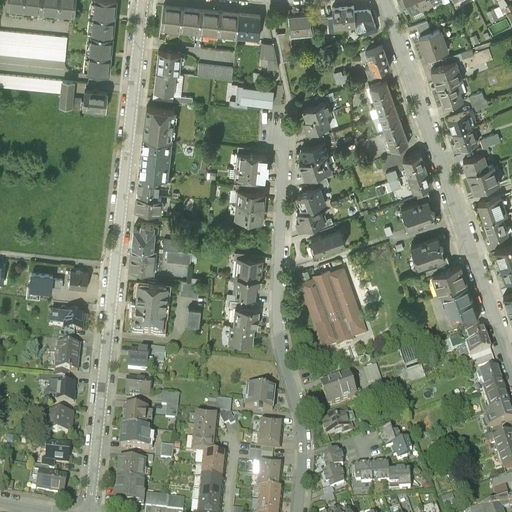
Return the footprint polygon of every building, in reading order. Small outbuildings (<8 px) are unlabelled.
[(6,0),(6,7),(40,10),(41,0),(6,0)] [(75,0),(41,0),(40,10),(74,14),(75,0)] [(93,0),(90,34),(112,37),(116,0),(93,0)] [(398,0),(402,9),(408,7),(404,0),(398,0)] [(410,13),(421,8),(417,0),(404,0),(408,7),(410,13)] [(448,0),(437,0),(431,3),(433,8),(449,1),(448,0)] [(510,12),(503,0),(499,0),(498,1),(500,6),(492,9),(497,18),(510,12)] [(161,28),(199,32),(201,10),(163,6),(161,28)] [(339,7),(332,7),(332,17),(333,26),(333,27),(355,24),(357,30),(375,24),(370,10),(367,8),(354,9),(353,6),(346,6),(339,6),(339,7)] [(492,9),(485,12),(490,23),(497,20),(497,18),(492,9)] [(239,14),(201,10),(199,32),(236,36),(239,14)] [(312,13),(285,16),(286,24),(289,24),(289,33),(290,35),(313,33),(312,13)] [(260,16),(239,14),(236,36),(258,38),(260,16)] [(322,34),(330,33),(329,26),(333,26),(332,17),(319,19),(322,34)] [(427,21),(415,25),(419,36),(431,32),(427,21)] [(493,34),(510,28),(508,21),(490,27),(493,34)] [(418,36),(422,47),(443,40),(440,29),(431,32),(419,36),(418,36)] [(0,54),(64,61),(67,37),(0,30),(0,54)] [(291,45),(290,35),(289,33),(277,34),(282,62),(283,63),(294,59),(291,45)] [(86,73),(108,75),(112,37),(90,34),(86,73)] [(475,35),(469,37),(472,44),(478,42),(475,35)] [(447,50),(443,40),(422,47),(426,58),(426,57),(438,54),(447,50)] [(278,71),(273,45),(261,44),(258,66),(267,66),(266,69),(278,71)] [(390,67),(382,45),(364,51),(369,65),(366,66),(368,74),(372,73),(382,69),(390,67)] [(455,60),(456,64),(461,62),(462,64),(464,63),(464,62),(466,62),(468,68),(492,59),(488,48),(473,54),(455,60)] [(441,59),(443,65),(455,60),(473,54),(471,49),(441,59)] [(158,52),(156,72),(179,74),(181,54),(158,52)] [(440,60),(438,54),(426,57),(429,64),(440,60)] [(431,69),(438,88),(456,82),(459,81),(455,70),(458,69),(456,64),(455,60),(443,65),(431,69)] [(197,64),(196,76),(232,80),(233,68),(197,64)] [(384,75),(382,69),(372,73),(374,78),(384,75)] [(156,72),(154,91),(173,93),(173,95),(181,96),(184,74),(179,74),(156,72)] [(260,74),(253,73),(252,82),(262,83),(263,78),(259,78),(260,74)] [(0,86),(61,92),(62,81),(0,74),(0,86)] [(369,86),(374,102),(391,96),(386,80),(369,86)] [(74,82),(62,81),(61,92),(59,105),(71,107),(72,96),(74,82)] [(463,99),(456,82),(438,88),(444,106),(463,99)] [(255,88),(237,86),(235,102),(247,104),(253,104),(253,103),(259,104),(259,105),(271,106),(273,90),(261,89),(261,90),(254,89),(255,88)] [(84,90),(83,98),(82,108),(105,110),(106,93),(84,90)] [(192,97),(181,96),(173,95),(173,93),(154,91),(153,99),(157,99),(168,101),(192,103),(192,97)] [(483,91),(471,96),(473,102),(474,102),(477,109),(489,105),(486,98),(485,98),(483,91)] [(314,99),(316,105),(328,101),(328,102),(336,99),(333,92),(314,99)] [(83,98),(72,96),(71,107),(82,108),(83,98)] [(391,96),(374,102),(380,118),(397,112),(391,96)] [(247,109),(247,104),(235,102),(229,101),(229,108),(247,109)] [(302,110),(306,121),(325,115),(331,112),(328,102),(328,101),(316,105),(302,110)] [(146,106),(143,136),(171,139),(174,109),(146,106)] [(452,126),(454,132),(474,125),(468,110),(447,117),(450,126),(452,126)] [(380,118),(385,133),(402,127),(397,112),(380,118)] [(329,127),(325,115),(306,121),(304,122),(308,134),(329,127)] [(476,132),(474,125),(454,132),(453,133),(459,148),(476,142),(473,133),(476,132)] [(408,143),(402,127),(385,133),(391,149),(408,143)] [(481,139),(483,147),(487,145),(501,140),(498,133),(481,139)] [(311,139),(313,146),(320,143),(325,141),(323,135),(311,139)] [(169,153),(171,139),(143,136),(139,174),(167,177),(169,157),(168,157),(168,153),(169,153)] [(301,150),(305,161),(324,155),(324,153),(325,152),(326,149),(325,147),(324,146),(323,144),(320,144),(320,143),(313,146),(301,150)] [(489,151),(487,145),(483,147),(475,150),(477,155),(482,153),(483,153),(489,151)] [(236,153),(236,161),(237,161),(235,178),(252,180),(264,182),(265,174),(267,173),(268,164),(265,164),(265,157),(249,155),(236,153)] [(402,159),(407,175),(425,169),(420,153),(402,159)] [(463,160),(467,173),(487,165),(483,153),(482,153),(477,155),(463,160)] [(331,170),(325,154),(324,155),(305,161),(298,164),(304,179),(318,174),(331,170)] [(491,164),(487,165),(467,173),(474,191),(499,182),(495,173),(494,174),(491,164)] [(431,184),(425,169),(407,175),(413,191),(431,184)] [(333,176),(331,170),(318,174),(320,180),(326,178),(333,176)] [(385,173),(388,182),(398,178),(395,170),(385,173)] [(170,184),(171,177),(167,177),(139,174),(137,194),(157,196),(159,180),(162,184),(170,184)] [(329,185),(326,178),(320,180),(309,184),(312,190),(319,188),(329,185)] [(401,187),(398,178),(388,182),(391,190),(401,187)] [(298,204),(301,212),(318,206),(324,204),(319,188),(312,190),(302,194),(302,195),(297,197),(299,204),(298,204)] [(229,204),(237,205),(263,207),(264,194),(250,192),(238,191),(238,192),(235,192),(230,191),(229,204)] [(416,196),(419,202),(428,199),(431,209),(433,208),(428,192),(416,196)] [(161,196),(157,196),(137,194),(135,208),(160,210),(161,196)] [(477,202),(484,221),(501,215),(507,213),(500,194),(477,202)] [(434,210),(433,208),(431,209),(428,199),(419,202),(401,208),(408,228),(435,219),(432,212),(434,212),(434,211),(434,210)] [(261,221),(263,207),(237,205),(235,218),(247,220),(261,221)] [(323,221),(318,206),(301,212),(297,213),(300,222),(296,223),(299,231),(312,226),(323,222),(323,221)] [(505,226),(501,215),(484,221),(491,238),(511,230),(509,224),(505,226)] [(322,229),(332,226),(330,219),(323,221),(323,222),(312,226),(314,232),(322,229)] [(133,227),(131,246),(153,248),(155,230),(158,230),(158,224),(141,223),(140,228),(133,227)] [(322,229),(324,235),(335,231),(333,225),(332,226),(322,229)] [(345,244),(340,229),(335,231),(324,235),(311,240),(316,254),(322,252),(345,244)] [(410,246),(417,266),(435,260),(444,257),(441,247),(443,247),(442,244),(441,243),(440,243),(439,243),(437,237),(410,246)] [(162,249),(167,250),(177,251),(179,240),(164,239),(162,249)] [(401,243),(395,245),(397,251),(403,249),(401,243)] [(511,244),(494,251),(500,267),(511,263),(511,244)] [(129,270),(153,272),(155,248),(153,248),(131,246),(129,270)] [(435,260),(437,266),(449,262),(443,247),(441,247),(444,257),(435,260)] [(167,250),(166,262),(190,264),(191,252),(177,251),(167,250)] [(316,254),(310,256),(312,262),(324,258),(322,252),(316,254)] [(235,278),(237,278),(259,280),(261,263),(246,261),(238,260),(237,261),(235,278)] [(511,263),(500,267),(505,281),(511,278),(511,263)] [(438,293),(439,293),(466,284),(460,265),(438,272),(433,274),(433,275),(435,281),(434,281),(438,293)] [(426,277),(433,275),(433,274),(438,272),(436,266),(424,271),(426,277)] [(71,271),(70,287),(86,288),(88,273),(83,272),(83,269),(77,268),(77,271),(71,271)] [(365,332),(343,269),(329,274),(328,271),(314,276),(315,279),(300,284),(323,347),(336,342),(337,345),(352,339),(351,337),(365,332)] [(52,275),(31,273),(30,286),(30,287),(39,288),(51,289),(51,285),(61,286),(62,279),(52,278),(52,275)] [(260,280),(259,280),(237,278),(235,296),(249,298),(254,298),(256,286),(259,287),(260,280)] [(181,295),(198,297),(199,283),(182,282),(181,295)] [(168,286),(137,283),(132,333),(162,336),(168,286)] [(478,318),(466,284),(439,293),(452,327),(478,318)] [(30,286),(27,286),(26,298),(38,299),(39,288),(30,287),(30,286)] [(511,291),(502,295),(507,309),(511,307),(511,291)] [(226,295),(226,301),(229,301),(242,302),(248,303),(249,298),(235,296),(226,295)] [(241,309),(242,302),(229,301),(228,309),(235,309),(235,308),(241,309)] [(66,309),(52,308),(52,310),(51,310),(50,317),(51,317),(50,324),(64,326),(64,329),(64,333),(71,333),(71,330),(74,331),(81,331),(83,311),(66,309)] [(235,309),(233,326),(253,328),(257,328),(259,311),(241,309),(235,308),(235,309)] [(201,310),(189,309),(187,327),(199,328),(201,310)] [(480,323),(462,329),(464,334),(482,328),(480,323)] [(251,345),(253,328),(233,326),(231,325),(229,342),(251,345)] [(451,352),(459,350),(486,340),(482,328),(464,334),(467,342),(464,343),(458,341),(457,339),(448,343),(451,352)] [(61,329),(60,339),(73,340),(74,331),(71,330),(71,333),(64,333),(64,329),(61,329)] [(490,352),(486,340),(459,350),(462,359),(466,358),(467,360),(471,359),(490,352)] [(76,347),(58,345),(55,371),(68,373),(76,373),(78,359),(80,347),(76,347)] [(425,379),(414,347),(400,352),(405,366),(395,370),(397,374),(401,373),(405,386),(425,379)] [(165,350),(152,348),(151,355),(148,355),(148,361),(153,361),(153,363),(164,364),(164,356),(165,350)] [(153,361),(148,361),(148,355),(148,354),(130,352),(128,369),(152,371),(153,363),(153,361)] [(494,363),(490,352),(471,359),(473,363),(476,361),(479,369),(494,363)] [(376,366),(364,370),(370,387),(382,383),(376,366)] [(480,380),(484,390),(501,384),(496,370),(477,377),(478,381),(480,380)] [(57,384),(64,384),(65,378),(54,377),(40,375),(39,383),(51,384),(57,384)] [(351,385),(348,376),(322,385),(329,405),(356,395),(352,384),(351,385)] [(127,380),(125,396),(148,398),(150,382),(127,380)] [(47,402),(74,404),(74,395),(73,395),(74,385),(64,384),(57,384),(51,384),(50,391),(47,391),(44,393),(43,395),(43,398),(45,401),(47,402)] [(509,406),(501,384),(484,390),(482,391),(490,413),(509,406)] [(274,389),(248,387),(247,400),(245,400),(244,408),(272,411),(274,389)] [(161,406),(166,406),(177,407),(178,395),(162,394),(161,406)] [(208,395),(206,410),(215,411),(216,396),(208,395)] [(231,401),(217,399),(216,411),(223,412),(229,413),(230,413),(231,401)] [(176,419),(177,407),(166,406),(165,418),(176,419)] [(511,421),(511,415),(509,406),(490,413),(486,414),(488,420),(484,422),(487,430),(511,421)] [(330,412),(332,419),(344,415),(347,414),(344,407),(330,412)] [(123,415),(122,427),(145,430),(147,413),(139,413),(139,409),(128,408),(127,410),(126,415),(123,415)] [(223,412),(218,415),(223,425),(228,422),(230,425),(235,423),(233,420),(229,413),(224,415),(223,412)] [(49,426),(49,432),(71,435),(73,416),(50,413),(48,426),(49,426)] [(238,414),(233,420),(238,423),(243,417),(238,414)] [(196,415),(195,427),(215,430),(217,417),(196,415)] [(332,419),(322,422),(323,426),(322,426),(324,432),(325,432),(326,434),(334,432),(335,434),(341,431),(342,433),(352,429),(350,423),(347,424),(344,415),(332,419)] [(260,422),(259,434),(280,436),(281,424),(260,422)] [(148,430),(145,430),(122,427),(120,445),(121,446),(122,447),(149,450),(150,436),(148,436),(148,430)] [(195,427),(193,440),(214,442),(215,430),(195,427)] [(382,437),(380,438),(382,444),(384,443),(386,448),(392,446),(401,443),(397,432),(396,433),(394,428),(380,432),(382,437)] [(494,441),(499,455),(511,450),(511,441),(511,438),(511,437),(510,433),(493,439),(494,441)] [(279,449),(280,436),(259,434),(258,447),(273,448),(279,449)] [(213,454),(214,442),(193,440),(192,452),(204,453),(213,454)] [(394,451),(391,451),(393,457),(396,457),(397,462),(411,457),(409,452),(411,451),(407,441),(401,443),(392,446),(394,451)] [(47,453),(46,461),(55,463),(68,464),(70,447),(48,445),(48,446),(44,448),(47,453)] [(161,446),(160,458),(172,459),(173,447),(161,446)] [(248,462),(260,463),(271,465),(273,448),(258,447),(250,446),(248,462)] [(323,461),(327,471),(338,468),(343,466),(341,461),(343,460),(341,455),(339,455),(337,450),(323,455),(325,460),(323,461)] [(511,450),(499,455),(504,470),(511,467),(511,450)] [(204,453),(203,466),(224,468),(225,455),(213,454),(204,453)] [(137,455),(136,461),(145,462),(145,463),(152,464),(153,457),(137,455)] [(119,460),(117,480),(143,482),(145,463),(145,462),(136,461),(119,460)] [(54,470),(55,463),(46,461),(42,461),(41,468),(48,469),(54,470)] [(377,481),(389,481),(388,473),(388,464),(383,465),(382,462),(376,463),(376,465),(371,465),(372,478),(377,478),(377,481)] [(260,463),(258,476),(279,478),(281,466),(271,465),(260,463)] [(372,482),(372,478),(371,465),(366,466),(366,464),(360,464),(360,466),(354,467),(355,480),(360,479),(361,483),(372,482)] [(34,466),(33,472),(47,475),(48,469),(41,468),(34,466)] [(203,466),(201,478),(222,480),(224,468),(203,466)] [(340,472),(338,468),(327,471),(323,473),(326,484),(328,483),(330,488),(332,487),(344,483),(342,478),(344,477),(342,471),(340,472)] [(396,473),(388,473),(389,481),(389,489),(410,488),(409,472),(404,472),(403,470),(396,471),(396,473)] [(55,476),(47,475),(33,472),(32,480),(40,481),(39,490),(64,494),(67,478),(59,476),(60,474),(56,473),(55,476)] [(278,490),(279,478),(258,476),(257,488),(260,488),(278,490)] [(201,478),(200,490),(221,493),(222,480),(201,478)] [(145,483),(143,482),(117,480),(116,491),(115,491),(113,501),(126,502),(126,503),(143,505),(144,494),(143,494),(145,483)] [(322,491),(324,496),(332,494),(334,493),(332,487),(330,488),(322,491)] [(260,488),(259,501),(280,503),(281,490),(278,490),(260,488)] [(200,490),(199,503),(220,505),(221,493),(200,490)] [(334,500),(332,494),(324,496),(320,498),(322,503),(324,503),(325,504),(334,500)] [(168,497),(146,495),(145,506),(167,508),(167,509),(183,511),(184,499),(168,498),(168,497)] [(454,505),(451,495),(441,499),(444,508),(454,505)] [(506,498),(497,501),(499,508),(500,507),(508,505),(506,498)] [(259,501),(257,511),(278,511),(280,503),(259,501)] [(501,511),(500,507),(499,508),(497,501),(470,511),(501,511)] [(218,511),(220,505),(199,503),(197,511),(218,511)]
